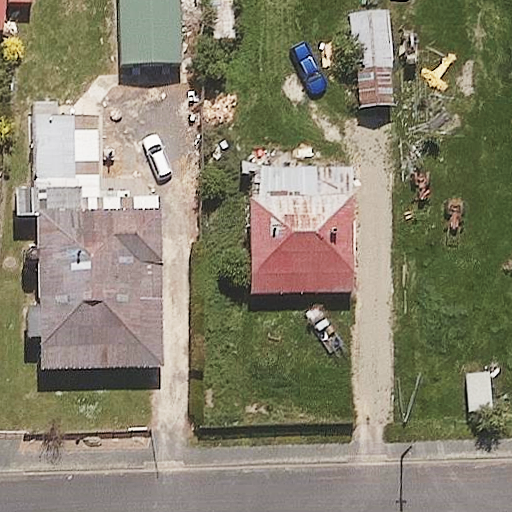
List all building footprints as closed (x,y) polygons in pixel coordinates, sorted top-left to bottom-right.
[(182,64),(180,0),(121,0),(123,66),(182,64)] [(234,0),(207,0),(209,39),(236,38),(234,0)] [(389,12),(353,13),(355,106),(391,105),(389,12)] [(27,342),(40,342),(41,369),(164,367),(161,202),(100,203),(98,118),(17,119),(19,218),(38,217),(39,305),(26,306),(27,342)] [(288,159),(247,161),(252,294),(355,290),(350,166),(288,168),(288,159)] [(493,371),(464,371),(466,420),(494,420),(493,371)]
